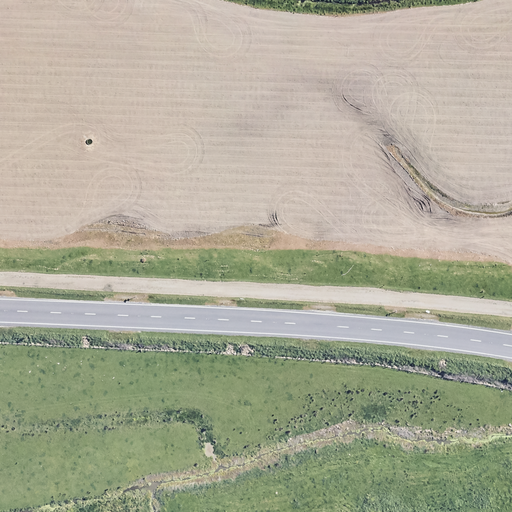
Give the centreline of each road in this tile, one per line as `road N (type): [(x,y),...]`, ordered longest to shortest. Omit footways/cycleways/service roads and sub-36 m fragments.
road 1 (trunk): [(0,311),(315,325),(511,346)]
road 2 (track): [(0,277),(511,310)]
